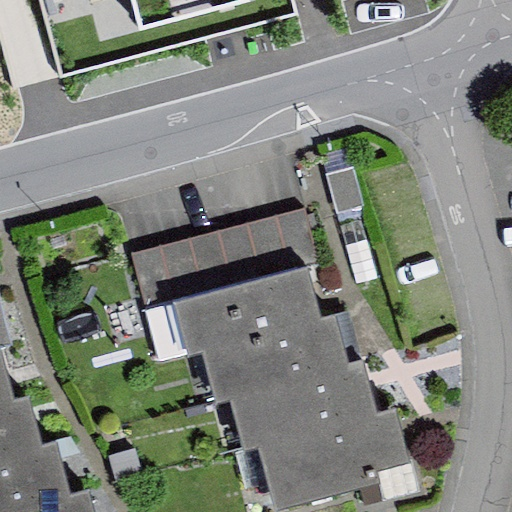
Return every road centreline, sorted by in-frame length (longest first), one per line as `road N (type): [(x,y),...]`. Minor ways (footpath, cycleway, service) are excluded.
road 1 (residential): [(422,60),(493,323),(490,449),(473,511)]
road 2 (residential): [(422,60),(0,182)]
